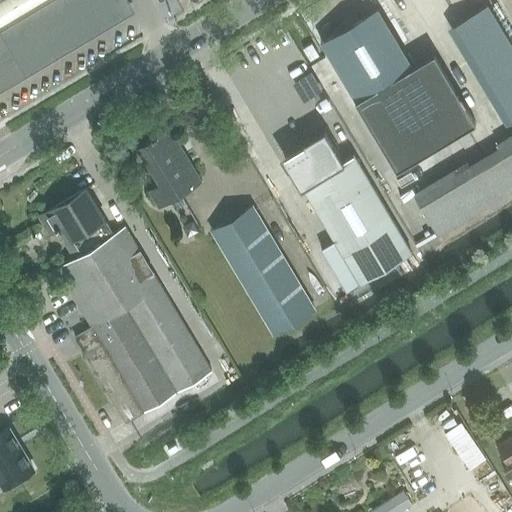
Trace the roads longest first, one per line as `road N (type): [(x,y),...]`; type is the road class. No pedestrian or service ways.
road 1 (tertiary): [(231,511),(511,339)]
road 2 (unclassified): [(0,156),(262,0)]
road 3 (tertiary): [(124,511),(0,309)]
